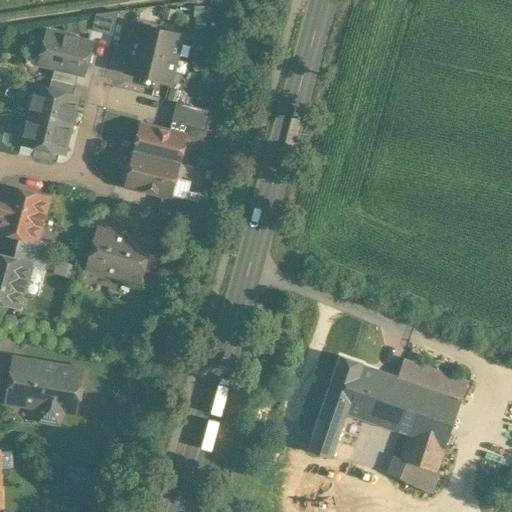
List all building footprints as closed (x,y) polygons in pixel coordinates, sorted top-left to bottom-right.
[(175,10),(165,8),(163,18),(173,20),(175,10)] [(162,11),(151,9),(149,19),(160,22),(162,11)] [(117,12),(97,15),(93,30),(112,35),(117,12)] [(88,20),(73,22),(75,33),(89,31),(88,20)] [(132,40),(130,47),(176,59),(182,36),(138,25),(134,41),(132,40)] [(90,42),(49,32),(41,65),(55,68),(78,74),(82,75),(90,42)] [(176,59),(130,47),(128,55),(130,56),(127,72),(170,83),(176,59)] [(78,74),(55,68),(52,79),(76,85),(78,74)] [(52,79),(51,79),(48,91),(73,97),(76,85),(52,79)] [(48,91),(36,88),(35,92),(28,96),(26,104),(30,110),(29,115),(70,125),(76,98),(73,97),(48,91)] [(179,90),(171,88),(169,96),(177,99),(179,90)] [(211,111),(176,102),(169,132),(185,136),(188,126),(206,130),(211,111)] [(29,115),(28,119),(22,123),(20,132),(23,138),(22,142),(36,145),(59,151),(63,152),(70,125),(29,115)] [(169,132),(142,125),(135,151),(179,162),(185,136),(169,132)] [(59,151),(36,145),(33,157),(56,163),(59,151)] [(179,162),(135,151),(127,186),(162,195),(170,197),(171,195),(175,177),(179,162)] [(198,201),(193,219),(201,221),(207,196),(185,191),(187,180),(175,177),(171,195),(198,201)] [(49,198),(6,187),(2,203),(1,203),(0,205),(0,230),(16,236),(37,241),(37,240),(49,198)] [(198,201),(171,195),(170,197),(162,195),(159,210),(193,219),(198,201)] [(111,233),(98,229),(88,267),(101,271),(111,233)] [(150,243),(111,233),(101,271),(140,281),(150,243)] [(37,241),(16,236),(13,247),(48,257),(51,244),(37,240),(37,241)] [(72,249),(63,246),(60,254),(70,257),(72,249)] [(48,257),(13,247),(10,259),(30,264),(30,265),(44,269),(48,257)] [(166,257),(149,252),(142,279),(159,283),(166,257)] [(10,259),(0,255),(0,301),(18,307),(30,265),(30,264),(10,259)] [(73,263),(58,259),(55,274),(70,277),(73,263)] [(368,353),(337,342),(301,448),(332,458),(347,413),(363,365),(368,353)] [(468,382),(404,359),(398,378),(461,400),(462,400),(468,382)] [(82,371),(14,360),(7,401),(21,403),(24,407),(34,409),(38,406),(40,421),(58,424),(67,410),(75,412),(77,401),(80,399),(81,390),(79,387),(82,371)] [(398,378),(363,365),(347,413),(410,436),(444,448),(461,400),(398,378)] [(122,415),(108,410),(101,433),(115,438),(122,415)] [(410,436),(401,459),(415,464),(436,472),(444,448),(410,436)] [(9,452),(0,452),(0,465),(9,465),(9,452)] [(409,480),(415,464),(401,459),(394,456),(388,472),(409,480)] [(409,480),(406,486),(428,494),(436,472),(415,464),(409,480)] [(388,472),(385,479),(406,486),(409,480),(388,472)] [(397,511),(406,486),(385,479),(377,502),(369,499),(364,511),(397,511)]
